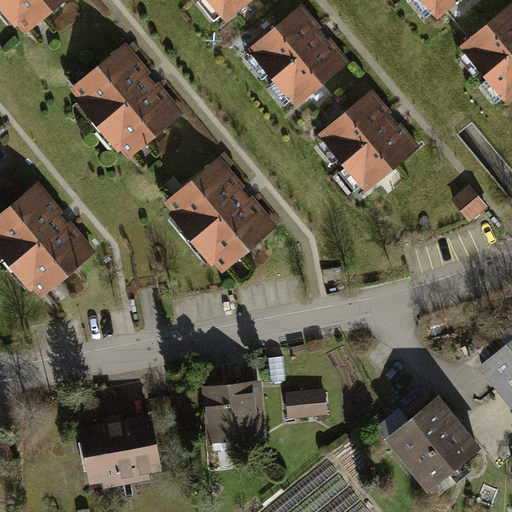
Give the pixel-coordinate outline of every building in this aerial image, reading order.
[(20,0),(44,30),(81,0),(20,0)] [(206,0),(225,22),(252,0),(206,0)] [(461,0),(420,0),(437,20),(461,0)] [(511,3),(460,44),(507,104),(511,100),(511,3)] [(302,6),(248,50),(294,106),(348,63),(302,6)] [(147,44),(90,88),(145,159),(202,115),(147,44)] [(418,147),(371,91),(317,137),(364,193),(418,147)] [(217,160),(160,204),(215,274),(272,230),(217,160)] [(38,182),(0,211),(0,251),(35,297),(92,253),(38,182)] [(485,211),(467,188),(449,202),(468,224),(485,211)] [(511,342),(487,362),(511,392),(511,342)] [(207,388),(213,440),(265,434),(260,383),(207,388)] [(326,391),(289,394),(291,416),(327,413),(326,391)] [(439,399),(391,438),(429,485),(477,447),(439,399)] [(151,418),(83,430),(93,482),(160,470),(151,418)]
